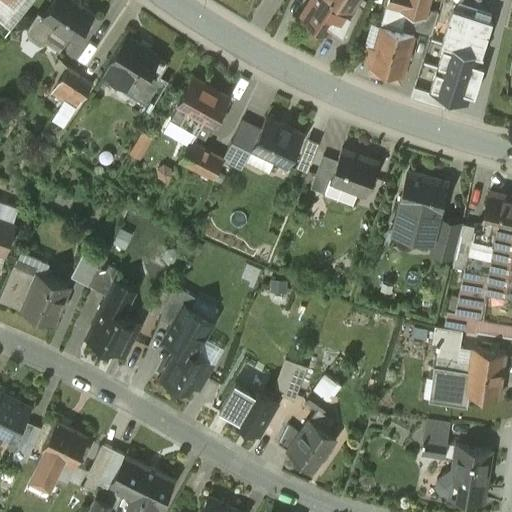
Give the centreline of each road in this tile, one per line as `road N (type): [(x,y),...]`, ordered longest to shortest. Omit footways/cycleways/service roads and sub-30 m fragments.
road 1 (residential): [(0,331),(272,476),(362,511)]
road 2 (tertiary): [(511,150),(328,89),(170,0)]
